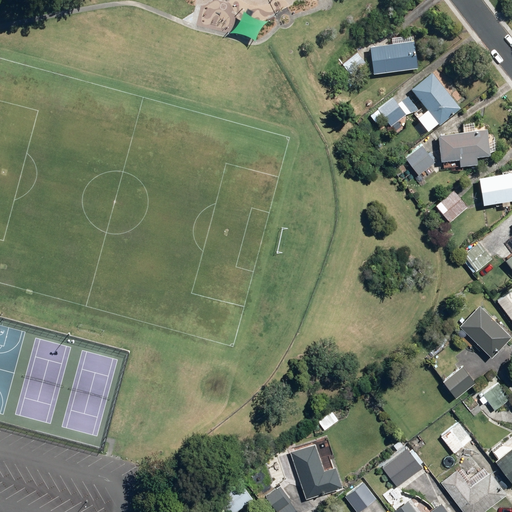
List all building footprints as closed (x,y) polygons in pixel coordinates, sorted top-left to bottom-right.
[(371,44),(374,71),(418,66),(415,39),(411,40),(410,35),(394,37),(394,42),(371,44)] [(343,64),(352,74),(367,62),(358,51),(343,64)] [(411,87),(440,123),(461,106),(432,70),(411,87)] [(378,108),(391,125),(406,113),(411,111),(418,108),(408,94),(398,102),(394,96),(378,108)] [(460,157),(460,164),(478,163),(477,155),(491,154),(488,128),(439,133),(441,159),(460,157)] [(406,156),(418,174),(436,161),(423,143),(406,156)] [(502,200),(503,204),(511,203),(510,199),(511,198),(511,171),(480,176),(484,203),(502,200)] [(436,204),(450,220),(468,205),(454,188),(436,204)] [(464,253),(477,269),(492,257),(479,241),(464,253)] [(467,331),(492,356),(511,335),(479,304),(460,324),(463,327),(462,328),(460,329),(459,331),(460,333),(461,334),(463,335),(465,335),(466,333),(467,331)] [(444,380),(456,396),(476,381),(463,365),(444,380)] [(483,393),(495,409),(510,398),(498,381),(483,393)] [(332,409),(319,420),(326,429),(339,418),(332,409)] [(441,436),(454,452),(472,437),(459,421),(441,436)] [(290,450),(306,498),(343,485),(336,464),(325,468),(315,441),(290,450)] [(511,447),(496,459),(511,480),(511,447)] [(394,464),(407,482),(424,469),(423,468),(426,465),(414,449),(394,464)] [(259,463),(242,477),(258,496),(275,482),(259,463)] [(441,481),(464,511),(481,511),(507,492),(491,471),(471,487),(457,469),(441,481)] [(345,495),(358,511),(377,497),(364,480),(345,495)] [(218,498),(227,511),(234,511),(253,498),(241,481),(218,498)] [(275,511),(299,511),(290,500),(291,500),(279,484),(265,495),(277,510),(275,511)] [(393,511),(394,511),(450,511),(442,502),(428,511),(417,511),(408,499),(393,511)]
